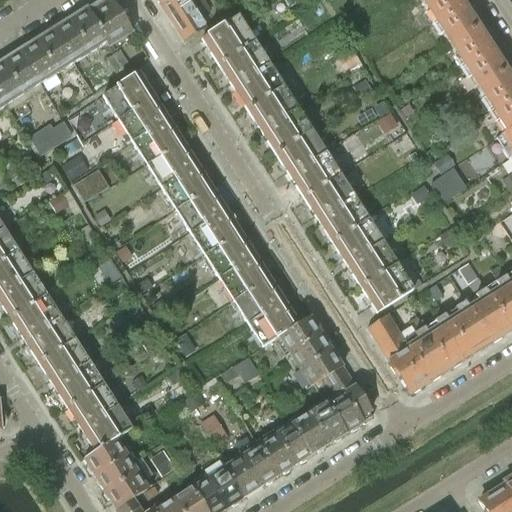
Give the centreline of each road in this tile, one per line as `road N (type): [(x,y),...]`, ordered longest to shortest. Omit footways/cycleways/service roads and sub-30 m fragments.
road 1 (residential): [(403,424),(131,0)]
road 2 (residential): [(403,424),(267,511)]
road 3 (residential): [(511,358),(403,424)]
